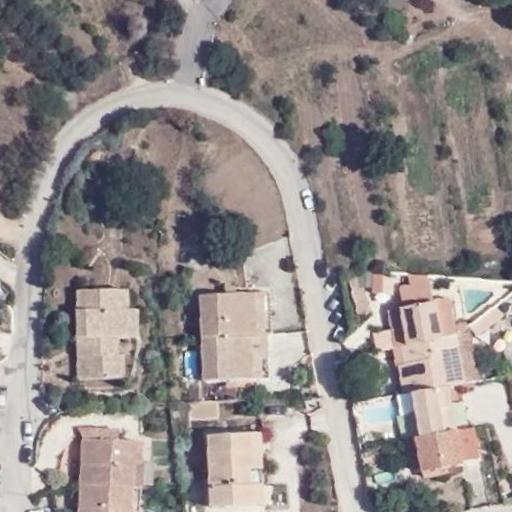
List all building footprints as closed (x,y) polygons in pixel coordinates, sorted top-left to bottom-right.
[(365,278),(354,281),(363,315),(373,311),(365,278)] [(263,337),(262,295),(205,297),(207,383),(260,382),(259,358),(250,359),(250,337),(263,337)] [(278,295),(262,295),(263,337),(272,337),(277,337),(278,295)] [(137,343),(136,316),(135,297),(83,297),(85,345),(101,345),(101,362),(86,363),(87,386),(130,385),(130,363),(126,362),(126,344),(137,343)] [(418,393),(472,384),(462,337),(450,339),(441,304),(405,311),(408,330),(398,332),(401,349),(407,348),(410,365),(403,366),(409,394),(418,393)] [(393,314),(398,332),(408,330),(405,311),(393,314)] [(144,316),(136,316),(137,343),(145,342),(144,316)] [(472,384),(486,381),(476,326),(462,337),(472,384)] [(274,382),(272,337),(263,337),(250,337),(250,359),(259,358),(260,382),(274,382)] [(85,345),(86,363),(101,362),(101,345),(85,345)] [(475,431),(467,385),(418,393),(422,415),(417,416),(431,478),(454,475),(453,470),(472,467),(470,463),(486,460),(480,430),(475,431)] [(406,416),(417,416),(422,415),(418,393),(409,394),(401,396),(406,416)] [(224,403),(194,405),(195,424),(224,423),(224,403)] [(269,438),(261,439),(263,475),(271,475),(269,438)] [(261,439),(215,442),(220,511),(264,511),(265,493),(258,493),(257,475),(263,475),(261,439)] [(137,511),(138,467),(148,467),(149,448),(130,447),(130,441),(123,440),(122,447),(86,446),(83,511),(137,511)] [(146,511),(148,467),(138,467),(137,511),(146,511)] [(272,493),(265,493),(264,511),(267,511),(272,511),(272,493)]
